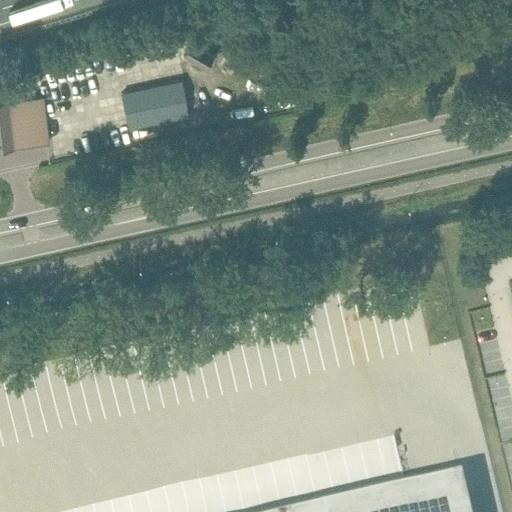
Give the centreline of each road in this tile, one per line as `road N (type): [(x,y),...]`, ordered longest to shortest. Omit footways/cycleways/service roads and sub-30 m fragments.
road 1 (secondary): [(0,258),(511,143)]
road 2 (secondary): [(511,112),(0,226)]
